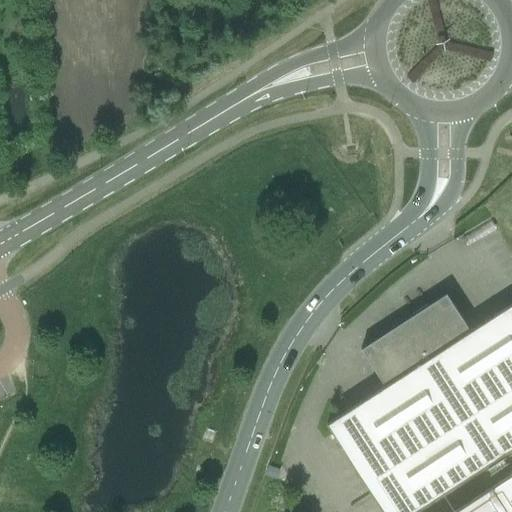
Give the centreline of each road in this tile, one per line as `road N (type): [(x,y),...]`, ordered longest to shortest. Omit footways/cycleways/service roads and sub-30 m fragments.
road 1 (unclassified): [(228,511),(273,366),(332,289),(409,225)]
road 2 (tertiary): [(0,245),(192,129)]
road 3 (tertiary): [(371,43),(300,63),(192,129)]
road 4 (tertiary): [(192,129),(305,89),(385,86)]
road 5 (unclassified): [(409,225),(440,211),(454,185),(461,114)]
